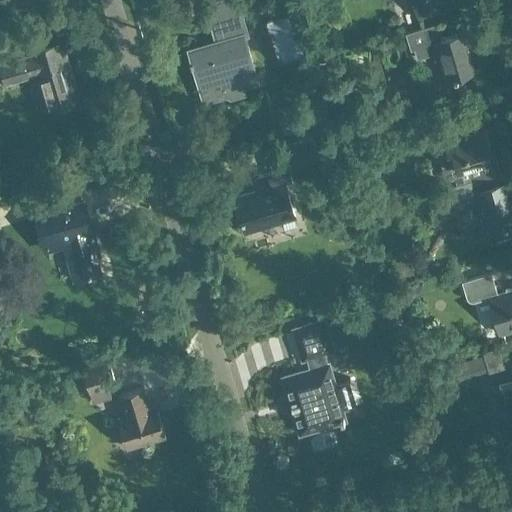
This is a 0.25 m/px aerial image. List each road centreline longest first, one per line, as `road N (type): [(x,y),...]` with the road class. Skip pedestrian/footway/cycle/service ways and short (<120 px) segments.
road 1 (residential): [(263,511),(107,0)]
road 2 (residential): [(365,511),(511,470)]
